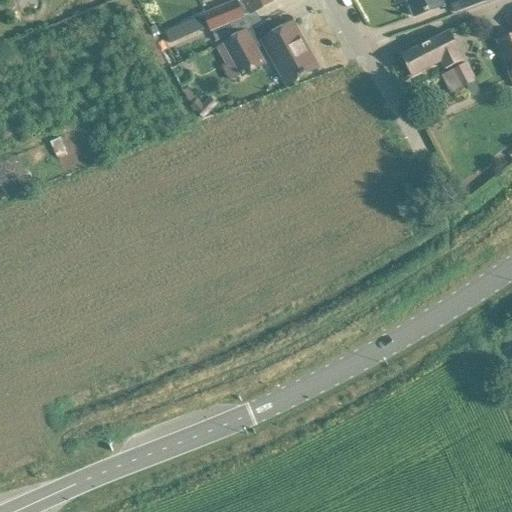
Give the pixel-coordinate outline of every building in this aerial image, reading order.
[(240,0),(237,2),(205,15),(216,41),(235,33),(231,24),(243,19),(242,17),(250,13),(251,15),(277,1),(276,0),(240,0)] [(444,5),(441,0),(407,0),(413,17),(444,5)] [(484,0),(450,0),(455,12),(485,1),(484,0)] [(199,17),(165,32),(170,43),(204,28),(199,17)] [(293,24),(263,41),(287,84),(302,75),(302,76),(307,73),(307,72),(314,69),(300,43),(303,41),(293,24)] [(156,26),(149,28),(153,37),(159,35),(156,26)] [(246,32),(218,48),(226,63),(222,65),(231,80),(263,62),(246,32)] [(402,56),(412,76),(442,61),(446,69),(463,60),(459,52),(460,52),(450,32),(402,56)] [(511,79),(511,34),(497,40),(511,79)] [(453,71),(461,88),(475,81),(467,64),(453,71)] [(343,120),(335,102),(330,104),(326,93),(319,78),(294,88),(294,87),(244,108),(250,124),(276,113),(280,122),(298,115),(306,135),(343,120)] [(195,102),(190,107),(202,120),(210,113),(202,105),(197,100),(195,102)] [(225,115),(214,119),(217,126),(228,122),(225,115)] [(214,119),(203,123),(205,131),(217,126),(214,119)] [(274,124),(254,133),(264,158),(264,159),(285,150),(274,124)] [(197,131),(185,135),(188,143),(199,139),(197,131)] [(321,136),(294,147),(306,177),(320,171),(324,183),(365,166),(355,142),(328,153),(321,136)] [(60,138),(50,142),(55,153),(65,149),(60,138)] [(170,141),(158,145),(161,153),(172,149),(170,141)] [(158,145),(147,149),(150,157),(161,153),(158,145)] [(131,155),(120,159),(123,167),(134,162),(131,155)] [(120,159),(109,163),(111,171),(123,167),(120,159)] [(5,173),(0,174),(0,186),(9,182),(5,173)] [(258,174),(237,182),(249,216),(270,208),(258,174)] [(237,182),(217,189),(230,222),(249,216),(237,182)] [(217,189),(198,196),(210,229),(230,222),(217,189)] [(198,196),(179,203),(191,236),(210,229),(198,196)] [(179,203),(160,209),(172,243),(191,236),(179,203)] [(160,209),(141,216),(153,250),(172,243),(160,209)] [(141,216),(119,224),(132,258),(153,250),(141,216)] [(102,239),(82,246),(95,282),(115,275),(108,254),(122,249),(113,225),(99,230),(102,239)] [(59,244),(46,248),(55,273),(68,269),(75,289),(95,282),(82,246),(63,253),(59,244)] [(37,262),(17,269),(30,305),(50,298),(42,278),(55,273),(46,248),(33,253),(37,262)] [(0,293),(3,292),(10,313),(30,305),(17,269),(0,275),(0,293)]
